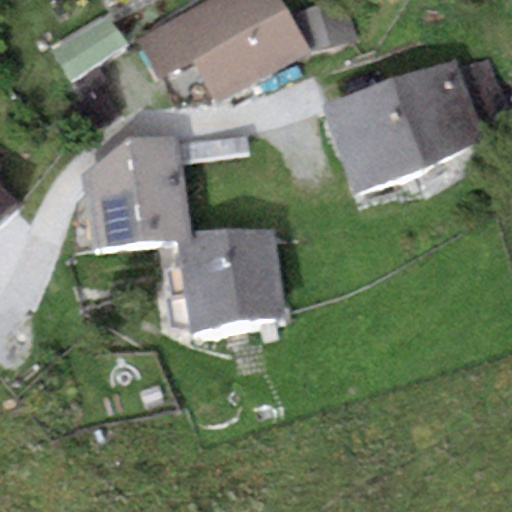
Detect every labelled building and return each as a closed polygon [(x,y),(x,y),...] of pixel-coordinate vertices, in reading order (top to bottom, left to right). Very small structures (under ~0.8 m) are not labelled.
[(277,0),(207,0),(173,19),(194,55),(219,96),(303,47),(277,0)] [(347,36),(339,0),(337,0),(296,9),(303,45),(347,36)] [(126,41),(108,12),(54,45),(72,74),(126,41)] [(194,55),(173,19),(143,38),(160,78),(194,55)] [(393,85),(334,106),(358,184),(411,171),(505,116),(483,56),(440,69),(394,87),(393,85)] [(191,234),(175,137),(130,141),(88,172),(96,243),(158,238),(191,234)] [(0,219),(18,203),(0,183),(0,219)] [(274,314),(265,230),(191,234),(158,238),(159,249),(161,249),(171,321),(193,324),(193,328),(224,325),(274,314)]
